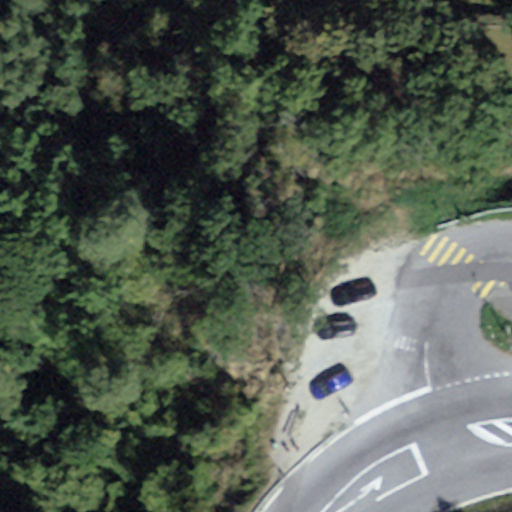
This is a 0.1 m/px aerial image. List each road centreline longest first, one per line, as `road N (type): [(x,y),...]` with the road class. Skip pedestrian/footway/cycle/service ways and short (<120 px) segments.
road 1 (unclassified): [(511,244),(472,256),(434,305),(430,333),(450,437)]
road 2 (secondary): [(327,511),(392,461),(450,437)]
